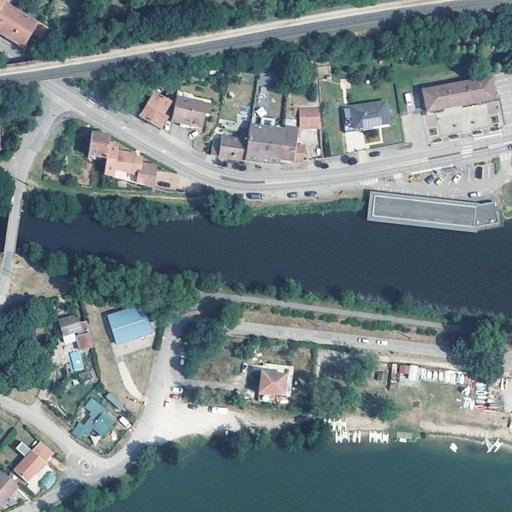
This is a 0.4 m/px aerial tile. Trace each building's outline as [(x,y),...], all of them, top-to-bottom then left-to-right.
[(37,21),(1,2),(0,4),(0,33),(4,36),(22,47),(37,21)] [(492,79),(424,91),(426,106),(427,112),(463,106),(473,104),(495,100),(492,79)] [(143,118),(148,121),(163,94),(162,94),(161,96),(152,91),(138,115),(143,118)] [(163,94),(148,121),(153,124),(160,128),(166,117),(165,116),(167,112),(164,110),(169,101),(164,97),(165,95),(163,94)] [(209,103),(175,95),(171,118),(179,120),(179,124),(188,126),(188,123),(190,123),(192,125),(194,125),(196,125),(197,122),(201,123),(203,114),(207,114),(209,103)] [(384,101),(350,107),(353,128),(388,123),(384,101)] [(318,125),(318,106),(298,106),(297,126),(318,125)] [(247,131),(243,160),(262,163),(278,163),(279,158),(278,158),(282,129),(249,125),(248,125),(247,131)] [(283,125),(282,129),(278,158),(279,158),(292,160),(301,161),(302,147),(293,146),(296,127),(283,125)] [(219,156),(243,160),(247,131),(240,130),(239,137),(221,135),(220,141),(211,140),(209,154),(219,156)] [(108,135),(90,132),(87,157),(105,159),(105,157),(107,142),(108,135)] [(116,143),(107,142),(105,157),(105,159),(103,173),(112,175),(114,168),(138,174),(136,182),(152,185),(155,164),(139,163),(140,156),(133,156),(134,153),(115,150),(116,143)] [(426,201),(374,196),(373,213),(393,215),(393,219),(440,225),(442,203),(436,202),(426,201)] [(448,203),(442,203),(440,225),(446,225),(448,203)] [(475,206),(448,203),(446,225),(473,228),(498,224),(495,203),(475,206)] [(155,302),(153,295),(146,297),(149,304),(155,302)] [(142,304),(107,314),(111,327),(115,326),(120,341),(151,331),(148,321),(155,319),(153,314),(146,316),(142,304)] [(86,326),(81,312),(57,319),(62,334),(76,330),(77,334),(75,335),(80,348),(91,344),(87,326),(86,326)] [(120,341),(115,326),(111,327),(116,342),(120,341)] [(80,351),(71,352),(73,370),(81,369),(80,351)] [(424,367),(401,365),(399,380),(422,383),(424,367)] [(92,376),(89,368),(79,372),(81,380),(92,376)] [(283,374),(260,371),(257,391),(273,393),(281,394),(283,374)] [(256,399),(273,401),(273,393),(257,391),(256,399)] [(109,392),(105,397),(119,410),(123,405),(109,392)] [(82,406),(97,418),(107,427),(113,420),(102,411),(105,408),(90,396),(82,406)] [(107,427),(97,418),(95,419),(91,416),(87,421),(102,434),(107,427)] [(87,427),(80,421),(72,431),(79,437),(87,427)] [(53,453),(39,440),(13,469),(26,481),(53,453)] [(22,443),(17,448),(24,455),(29,450),(22,443)] [(0,503),(17,485),(1,471),(0,471),(0,503)]
